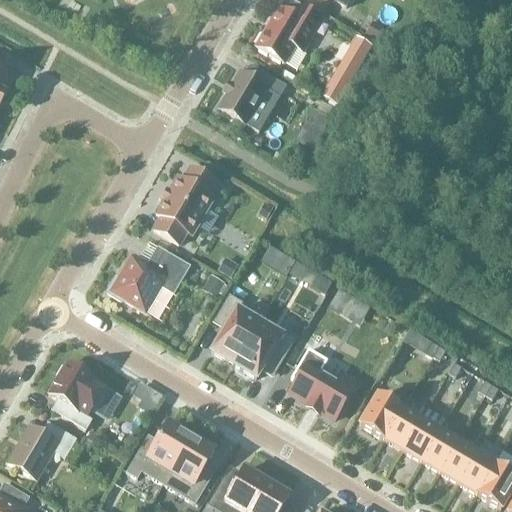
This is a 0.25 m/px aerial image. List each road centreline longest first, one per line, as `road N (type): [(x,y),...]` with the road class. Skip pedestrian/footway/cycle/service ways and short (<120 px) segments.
road 1 (residential): [(46,311),(387,511)]
road 2 (residential): [(141,150),(53,98),(0,209)]
road 3 (residential): [(46,311),(141,150)]
road 4 (residential): [(141,150),(231,0)]
